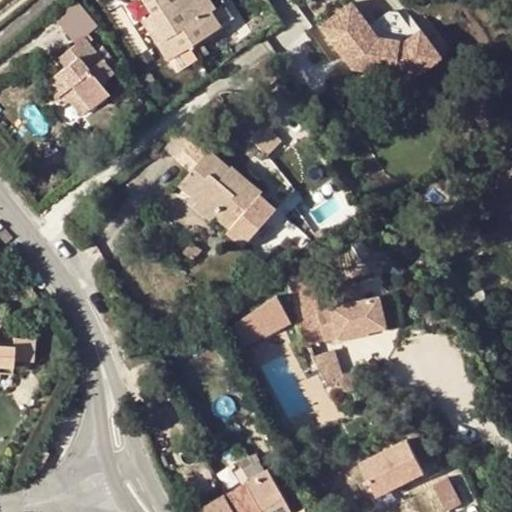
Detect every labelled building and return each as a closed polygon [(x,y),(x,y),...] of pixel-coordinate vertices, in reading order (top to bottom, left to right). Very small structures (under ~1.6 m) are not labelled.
[(80,30),(94,18),(76,0),(63,10),(80,30)] [(142,0),(152,15),(148,16),(163,39),(158,42),(169,60),(233,18),(221,0),(142,0)] [(351,1),(320,25),(353,67),(414,78),(442,56),(421,29),(405,40),(378,35),(351,1)] [(163,39),(148,16),(143,20),(158,42),(163,39)] [(232,35),(236,41),(245,34),(241,28),(232,35)] [(57,97),(65,90),(73,85),(91,107),(109,92),(101,83),(113,71),(109,66),(115,60),(108,52),(102,57),(83,36),(71,47),(77,55),(46,83),(57,97)] [(83,113),(91,107),(73,85),(65,90),(83,113)] [(266,124),(254,137),(272,154),(284,141),(266,124)] [(176,157),(193,171),(210,151),(212,150),(194,135),(176,157)] [(221,212),(218,216),(232,228),(263,192),(234,167),(230,169),(210,151),(193,171),(181,185),(193,195),(197,191),(221,212)] [(511,155),(501,175),(511,181),(511,155)] [(197,191),(193,195),(188,200),(213,222),(218,216),(221,212),(197,191)] [(283,207),(264,192),(230,231),(249,247),(283,207)] [(310,261),(289,274),(308,344),(324,341),(317,310),(310,261)] [(332,307),(317,310),(324,341),(387,327),(380,296),(360,301),(357,284),(328,290),(332,307)] [(280,295),(241,313),(247,336),(287,322),(280,295)] [(0,369),(14,370),(15,359),(36,359),(36,337),(16,336),(16,343),(0,342),(0,369)] [(340,374),(332,350),(313,354),(329,384),(340,391),(349,391),(352,373),(340,374)] [(409,438),(361,462),(377,494),(425,470),(409,438)] [(252,445),(232,457),(247,482),(266,470),(252,445)] [(38,446),(28,463),(41,470),(51,453),(38,446)] [(266,470),(247,482),(264,511),(293,511),(269,469),(266,470)] [(448,476),(433,483),(447,510),(462,503),(448,476)] [(264,511),(247,482),(227,494),(236,511),(264,511)] [(201,510),(201,511),(236,511),(227,494),(201,510)]
